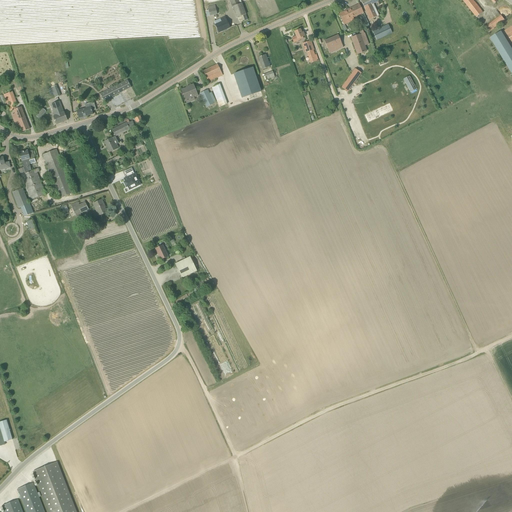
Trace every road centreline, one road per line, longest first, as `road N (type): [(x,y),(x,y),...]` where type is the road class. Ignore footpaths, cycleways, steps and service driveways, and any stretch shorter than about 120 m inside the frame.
road 1 (unclassified): [(0,488),(182,345),(82,123)]
road 2 (track): [(303,12),(356,151),(386,148),(476,350)]
road 3 (track): [(234,457),(511,335)]
road 4 (tertiary): [(332,0),(229,45),(133,106),(82,123)]
road 5 (track): [(119,511),(234,457)]
road 6 (track): [(234,457),(182,345)]
